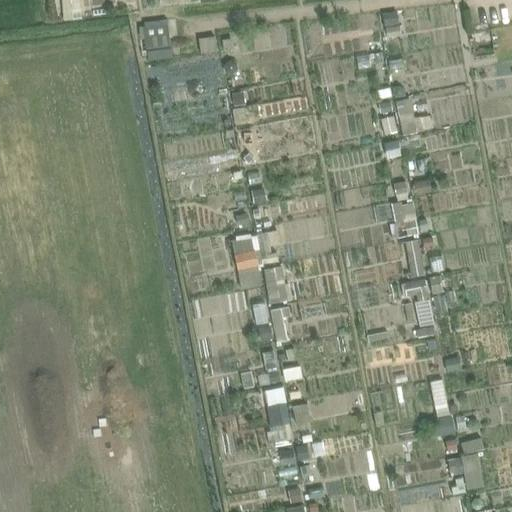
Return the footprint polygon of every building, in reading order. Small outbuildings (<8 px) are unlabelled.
[(81,17),(80,0),(66,0),(67,17),(81,17)] [(168,24),(144,27),(147,51),(171,48),(168,24)] [(171,48),(147,51),(148,60),(173,58),(172,49),(172,48),(171,48)] [(415,96),(399,100),(408,133),(424,129),(415,96)] [(234,129),(226,130),(227,138),(235,137),(234,129)] [(245,214),(236,215),(238,225),(247,224),(245,214)] [(237,236),(243,287),(266,284),(262,248),(285,245),(283,230),(237,236)] [(417,239),(405,241),(407,252),(419,249),(417,239)] [(421,256),(409,259),(412,277),(424,274),(421,256)] [(425,278),(404,283),(407,296),(416,294),(422,325),(434,323),(425,278)] [(289,283),(267,287),(270,303),(292,299),(289,283)] [(269,302),(258,302),(258,322),(270,321),(269,302)] [(292,303),(273,309),(282,341),(301,336),(292,303)] [(452,417),(437,420),(439,432),(454,429),(452,417)] [(481,439),(466,440),(466,451),(482,451),(481,439)] [(468,453),(470,487),(487,486),(485,452),(468,453)] [(453,458),(455,472),(468,470),(466,456),(453,458)]
